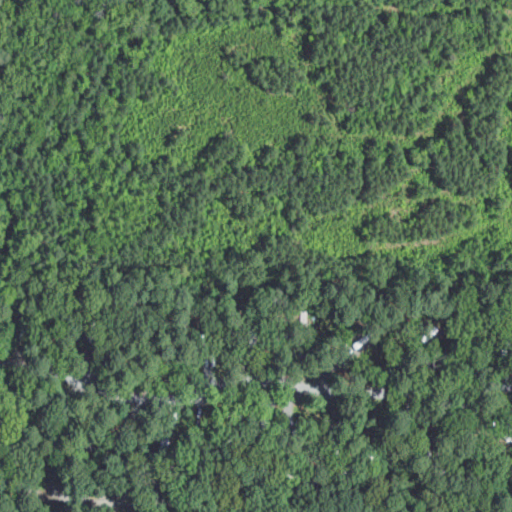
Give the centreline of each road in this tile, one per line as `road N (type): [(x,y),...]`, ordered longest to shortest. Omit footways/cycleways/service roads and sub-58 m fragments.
road 1 (residential): [(511,393),(361,398),(266,388),(143,401),(0,366)]
road 2 (residential): [(301,511),(161,500),(119,511),(58,511),(29,499)]
